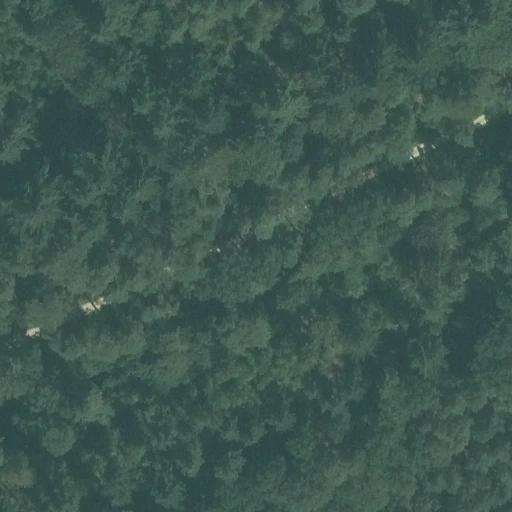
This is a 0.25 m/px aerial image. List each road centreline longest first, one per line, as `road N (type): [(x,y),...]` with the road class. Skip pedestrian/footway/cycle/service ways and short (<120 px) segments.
road 1 (track): [(0,471),(81,420),(511,207)]
road 2 (track): [(511,105),(0,351)]
